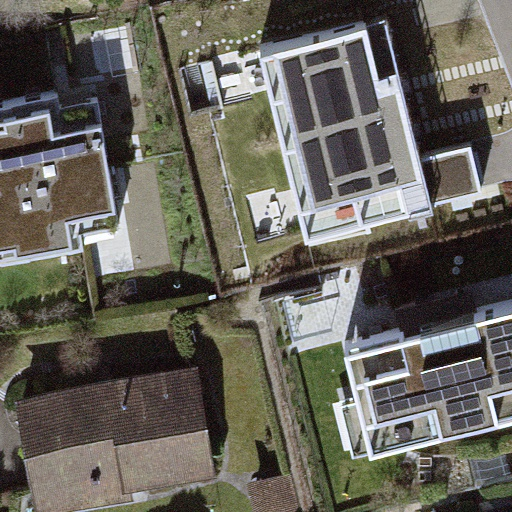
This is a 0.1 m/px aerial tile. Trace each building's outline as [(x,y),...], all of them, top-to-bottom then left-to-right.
[(408,14),(246,52),(280,200),(326,189),(339,244),(475,213),(458,140),(438,145),(408,14)] [(103,96),(0,104),(0,236),(20,235),(18,220),(112,212),(103,96)] [(448,300),(365,319),(390,432),(417,426),(430,482),(511,463),(511,383),(505,385),(499,358),(463,366),(448,300)] [(190,372),(7,405),(26,511),(100,511),(212,492),(190,372)] [(292,511),(288,480),(258,485),(262,511),(292,511)]
